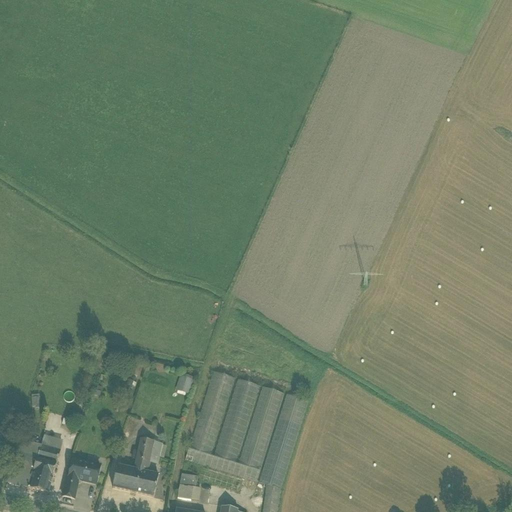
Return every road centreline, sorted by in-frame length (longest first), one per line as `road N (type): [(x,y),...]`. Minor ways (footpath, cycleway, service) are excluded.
road 1 (tertiary): [(0,496),(50,511),(511,511)]
road 2 (track): [(169,511),(182,440),(231,294)]
